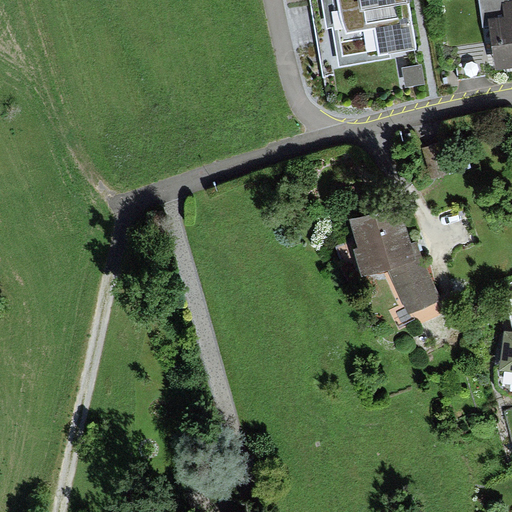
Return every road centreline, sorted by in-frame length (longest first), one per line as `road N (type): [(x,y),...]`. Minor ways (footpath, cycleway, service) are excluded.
road 1 (track): [(119,240),(59,511)]
road 2 (residential): [(325,136),(168,187),(132,206),(119,240)]
road 3 (residential): [(511,95),(325,136)]
road 4 (residential): [(274,0),(290,77),(325,136)]
